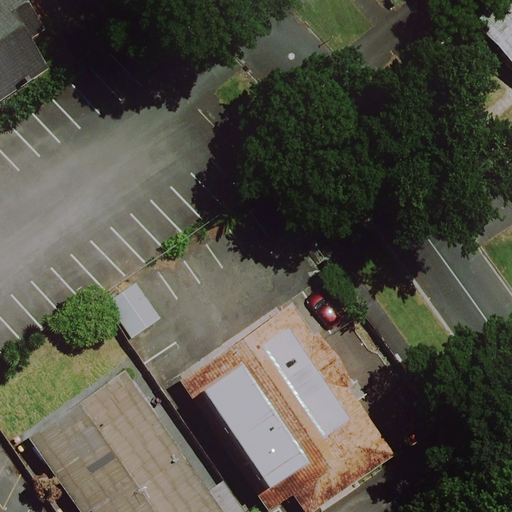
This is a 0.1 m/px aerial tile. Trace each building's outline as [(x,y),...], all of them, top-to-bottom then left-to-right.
[(511,0),(471,40),(511,81),(511,0)] [(0,137),(63,92),(9,17),(0,23),(0,137)] [(157,322),(132,287),(99,310),(124,345),(157,322)] [(275,511),(359,452),(280,344),(181,416),(250,511),(275,511)] [(200,511),(123,405),(15,482),(37,511),(200,511)]
